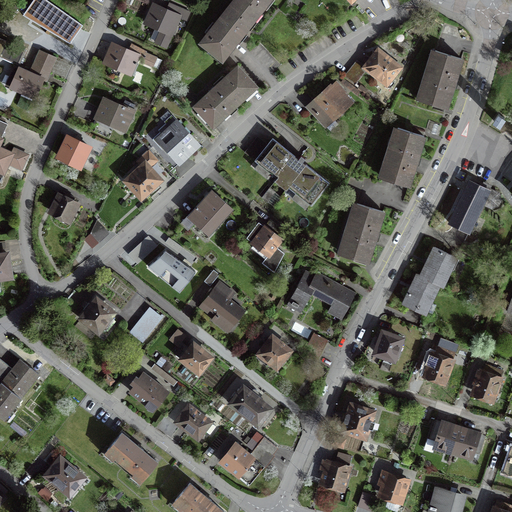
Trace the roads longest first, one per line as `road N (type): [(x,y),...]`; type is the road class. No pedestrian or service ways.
road 1 (residential): [(492,14),(470,116),(317,421)]
road 2 (residential): [(103,251),(256,110),(415,0)]
road 3 (residential): [(7,322),(246,501),(277,508)]
road 4 (residential): [(41,297),(23,232),(25,204),(111,0)]
road 5 (residential): [(103,251),(317,421)]
